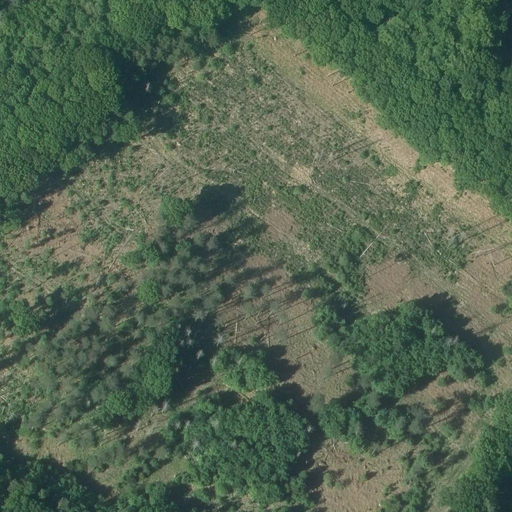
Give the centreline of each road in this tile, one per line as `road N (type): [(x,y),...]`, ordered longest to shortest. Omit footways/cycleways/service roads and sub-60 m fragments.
road 1 (track): [(0,142),(122,43),(237,0)]
road 2 (track): [(511,164),(319,0)]
road 3 (track): [(511,405),(428,511)]
